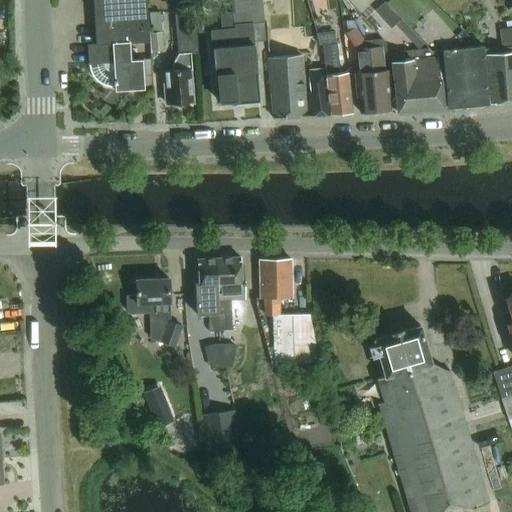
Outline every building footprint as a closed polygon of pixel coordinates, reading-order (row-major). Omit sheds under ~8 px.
[(89,62),(88,62),(88,63),(90,63),(90,68),(92,72),(94,75),(96,79),(103,84),(111,86),(115,86),(116,89),(145,88),(143,59),(131,60),(130,41),(149,40),(146,0),(93,0),(96,43),(88,43),(89,62)] [(262,0),(231,0),(233,23),(211,24),(216,83),(218,83),(220,100),(231,99),(231,102),(259,100),(253,22),(264,22),(264,21),(262,0)] [(402,17),(388,1),(387,0),(376,10),(391,27),(402,17)] [(480,44),(432,0),(388,0),(388,1),(402,17),(431,48),(437,54),(439,58),(440,64),(441,71),(445,70),(449,106),(488,103),(483,43),(480,44)] [(151,12),(153,52),(164,51),(162,11),(151,12)] [(193,101),(192,80),(194,80),(192,51),(198,51),(196,12),(177,13),(179,52),(173,63),(173,69),(163,70),(164,86),(166,86),(167,103),(193,101)] [(511,27),(501,29),(502,47),(485,48),(486,63),(489,103),(511,100),(511,27)] [(340,72),(336,42),(322,44),(325,68),(330,113),(352,111),(348,71),(340,72)] [(391,84),(390,68),(385,68),(383,45),(370,46),(376,109),(391,108),(389,85),(391,84)] [(373,110),(376,109),(370,46),(358,47),(360,71),(355,71),(356,86),(358,87),(360,111),(362,110),(365,112),(371,112),(373,110)] [(444,106),(441,71),(440,64),(439,58),(437,54),(431,48),(393,52),(399,111),(444,106)] [(304,92),(300,54),(269,56),(271,77),(274,117),(330,113),(325,68),(310,70),(312,92),(304,92)] [(241,280),(240,256),(217,257),(218,297),(218,311),(219,313),(220,329),(233,329),(232,297),(245,296),(245,280),(241,280)] [(208,313),(210,313),(219,313),(218,311),(218,297),(217,257),(198,258),(199,282),(196,282),(197,313),(208,313)] [(261,297),(264,297),(265,315),(267,315),(267,331),(272,331),(274,368),(318,362),(310,316),(280,316),(280,297),(291,296),(291,258),(259,258),(261,297)] [(169,277),(136,278),(135,281),(132,281),(132,289),(136,289),(136,295),(126,295),(126,308),(129,313),(149,312),(150,337),(173,345),(181,324),(169,320),(169,311),(169,277)] [(209,329),(219,329),(219,313),(210,313),(208,313),(209,329)] [(410,511),(454,511),(489,501),(449,369),(447,370),(431,361),(420,324),(402,330),(402,329),(391,331),(391,333),(373,338),(385,375),(377,377),(384,401),(379,403),(410,511)] [(229,343),(220,343),(222,366),(231,366),(235,345),(229,343)] [(491,370),(506,417),(511,415),(511,363),(491,370)] [(206,453),(240,448),(235,409),(201,414),(206,453)]
